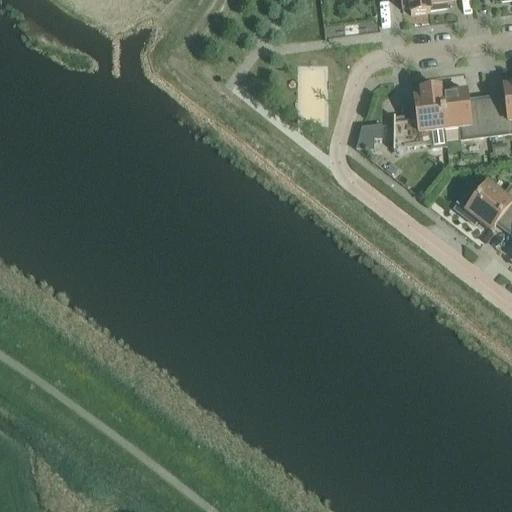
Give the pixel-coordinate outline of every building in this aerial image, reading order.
[(400,0),(402,10),(401,10),(402,12),(410,11),(410,17),(428,14),(426,0),(400,0)] [(426,0),(428,14),(430,14),(430,13),(446,11),(446,6),(456,5),(455,3),(455,4),(454,0),(426,0)] [(504,98),(486,100),(491,139),(511,135),(511,82),(511,86),(511,87),(502,88),(502,90),(503,90),(504,98)] [(440,90),(439,90),(445,132),(459,130),(460,142),(491,139),(486,100),(468,103),(466,94),(467,94),(467,93),(457,94),(457,89),(440,91),(440,90)] [(393,125),(393,152),(394,152),(394,151),(430,146),(431,152),(447,150),(445,132),(439,90),(420,93),(421,99),(413,100),(413,101),(414,101),(417,123),(395,126),(395,125),(393,125)] [(362,130),(356,152),(374,151),(374,140),(382,140),(382,126),(362,128),(362,130)] [(496,226),(510,237),(511,234),(511,189),(511,188),(503,198),(487,185),(476,200),(473,198),(469,197),(465,199),(458,207),(456,206),(456,207),(457,208),(455,212),(474,227),(477,223),(491,234),(492,233),(491,233),(496,226)]
